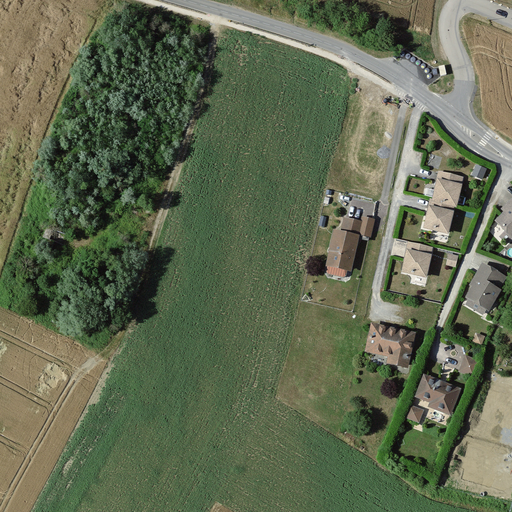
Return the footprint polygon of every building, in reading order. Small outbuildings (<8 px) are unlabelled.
[(477,168),(473,178),(481,181),(485,171),(477,168)] [(440,184),(436,202),(453,206),(456,207),(461,189),(459,189),(462,177),(442,172),(439,184),(440,184)] [(431,211),(427,229),(447,234),(452,215),(451,215),(453,206),(436,202),(432,201),(430,211),(431,211)] [(503,234),(510,241),(511,239),(511,201),(504,209),(507,213),(498,221),(507,230),(503,234)] [(370,219),(364,217),(363,222),(360,234),(367,235),(370,219)] [(334,249),(331,265),(350,269),(357,237),(360,237),(360,234),(363,222),(346,219),(343,233),(336,232),(332,248),(334,249)] [(431,249),(410,244),(408,253),(410,253),(405,271),(426,276),(430,257),(429,257),(431,249)] [(503,276),(484,266),(473,285),(476,286),(470,298),(479,303),(478,306),(488,311),(499,291),(496,289),(503,276)] [(414,335),(373,327),(367,351),(390,356),(389,363),(407,367),(414,335)] [(484,337),(476,334),(474,342),(481,344),(484,337)] [(473,377),(478,364),(466,359),(461,372),(473,377)] [(460,390),(425,377),(418,397),(432,402),(430,407),(451,415),(460,390)] [(423,411),(411,406),(406,417),(419,422),(423,411)]
